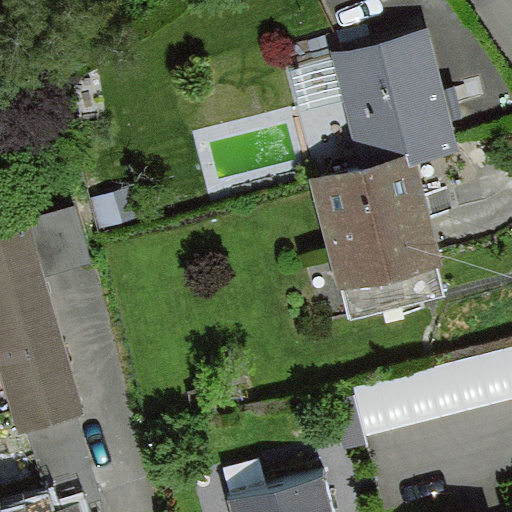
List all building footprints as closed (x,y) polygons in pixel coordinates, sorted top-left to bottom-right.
[(406,151),(453,140),(426,28),(343,48),(370,161),(406,151)] [(304,62),(317,92),(350,77),(336,47),(304,62)] [(353,312),(443,288),(406,151),(370,161),(316,175),(353,312)] [(97,260),(79,204),(0,227),(0,326),(53,495),(58,511),(83,503),(107,497),(45,276),(72,268),(97,260)] [(373,426),(511,391),(511,338),(360,376),(373,426)] [(231,496),(235,511),(338,511),(329,466),(231,496)] [(85,511),(83,503),(58,511),(53,495),(0,511),(85,511)]
